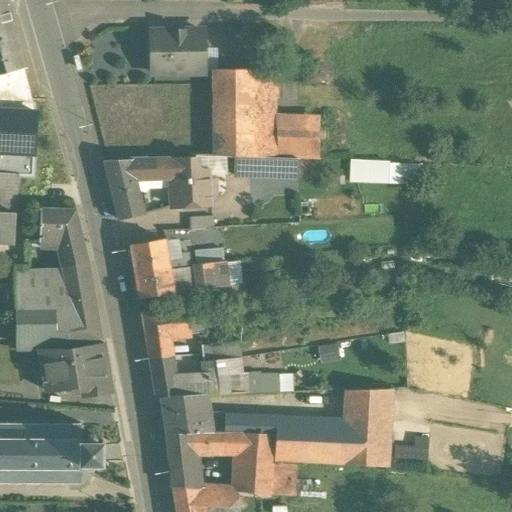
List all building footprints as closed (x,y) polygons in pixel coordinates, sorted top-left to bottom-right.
[(25,70),(6,0),(0,0),(0,153),(33,155),(35,112),(34,112),(23,70),(25,70)] [(202,33),(151,32),(151,74),(201,74),(202,33)] [(317,64),(305,64),(305,85),(316,85),(317,64)] [(254,71),(211,72),(212,133),(212,157),(234,158),(248,158),(255,158),(254,71)] [(272,71),(254,71),(255,158),(270,159),(273,159),(272,71)] [(320,117),(275,115),(275,158),(318,160),(319,127),(320,117)] [(195,158),(169,160),(169,179),(170,207),(209,205),(209,204),(215,196),(214,179),(207,174),(207,172),(195,173),(195,158)] [(248,158),(234,158),(234,177),(247,177),(248,158)] [(255,158),(248,158),(247,177),(270,178),(270,159),(255,158)] [(147,161),(105,162),(119,222),(144,216),(133,180),(169,179),(169,160),(169,159),(147,160),(147,161)] [(300,159),(270,159),(270,178),(299,178),(300,159)] [(417,165),(351,162),(350,183),(416,185),(417,165)] [(16,174),(0,173),(0,212),(13,213),(14,213),(16,174)] [(75,211),(40,209),(39,243),(26,242),(26,246),(61,247),(70,265),(87,263),(75,211)] [(0,212),(0,243),(12,244),(13,213),(0,212)] [(212,219),(189,220),(190,230),(213,229),(212,219)] [(164,242),(130,248),(134,273),(169,268),(168,263),(164,242)] [(187,256),(176,258),(177,261),(168,263),(169,268),(179,267),(186,266),(187,256)] [(224,262),(209,264),(212,288),(227,286),(225,262),(224,262)] [(70,265),(58,276),(58,273),(54,273),(54,276),(25,277),(25,269),(14,268),(14,273),(15,303),(15,350),(38,350),(68,349),(102,344),(87,263),(70,265)] [(209,264),(194,265),(197,289),(197,290),(212,288),(209,264)] [(179,267),(169,268),(134,273),(139,299),(172,294),(174,294),(170,274),(180,273),(179,267)] [(212,288),(197,290),(197,289),(187,290),(187,292),(189,303),(214,299),(212,288)] [(174,294),(172,294),(174,305),(189,303),(187,292),(174,294)] [(184,309),(142,316),(149,358),(171,357),(168,338),(188,335),(184,312),(184,309)] [(202,310),(184,312),(188,335),(199,334),(205,333),(202,310)] [(238,343),(201,347),(202,358),(202,363),(240,359),(238,343)] [(102,344),(68,349),(38,350),(45,393),(61,390),(61,393),(71,392),(71,393),(81,392),(82,395),(92,393),(92,396),(110,393),(102,344)] [(337,345),(317,348),(320,364),(340,361),(337,345)] [(171,357),(149,358),(156,398),(159,398),(182,397),(181,379),(174,379),(171,357)] [(240,359),(202,363),(204,377),(228,375),(241,374),(240,359)] [(259,373),(247,374),(247,394),(279,393),(278,375),(259,375),(259,373)] [(241,374),(228,375),(229,395),(247,394),(247,374),(241,374)] [(204,377),(181,379),(182,397),(204,396),(204,395),(229,395),(228,375),(204,377)] [(291,375),(278,375),(279,393),(292,392),(291,375)] [(390,390),(347,391),(345,424),(342,465),(385,468),(388,422),(390,390)] [(182,397),(159,398),(165,434),(209,433),(209,434),(223,434),(224,420),(206,420),(204,396),(182,397)] [(345,424),(224,417),(224,420),(223,434),(237,435),(275,436),(273,461),(293,463),(342,465),(345,424)] [(22,425),(6,425),(7,422),(4,422),(4,425),(0,425),(0,483),(4,483),(4,486),(7,486),(7,483),(22,483),(22,486),(25,486),(25,483),(40,483),(40,486),(43,486),(43,483),(58,483),(58,487),(61,486),(61,484),(77,484),(79,486),(81,485),(79,482),(80,468),(85,468),(88,472),(92,472),(95,469),(95,466),(99,465),(102,468),(104,466),(101,464),(101,462),(102,462),(102,448),(101,448),(101,446),(104,443),(102,441),(100,444),(95,444),(95,439),(92,435),(88,435),(85,439),(85,441),(80,441),(80,427),(81,425),(79,423),(78,426),(61,426),(61,422),(59,422),(59,426),(43,426),(43,422),(41,422),(41,426),(25,426),(25,422),(22,422),(22,425)] [(209,433),(165,434),(168,468),(187,469),(192,472),(191,453),(236,454),(237,435),(223,434),(209,434),(209,433)] [(275,436),(237,435),(236,454),(233,491),(233,493),(236,493),(291,497),(293,463),(273,461),(275,436)] [(415,437),(414,447),(397,447),(397,462),(430,463),(430,437),(415,437)] [(187,469),(168,468),(170,489),(172,489),(176,511),(235,511),(236,493),(233,493),(233,491),(193,489),(192,472),(187,469)]
